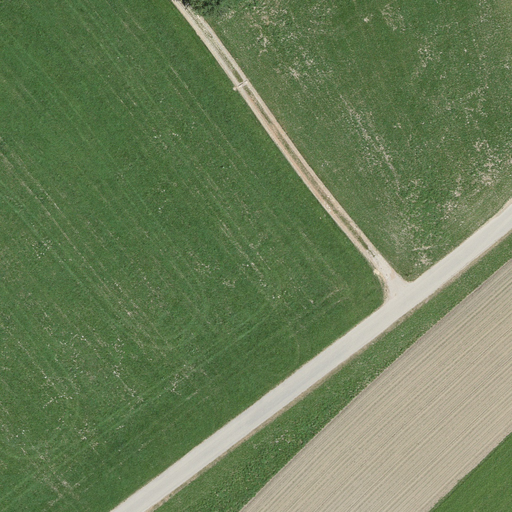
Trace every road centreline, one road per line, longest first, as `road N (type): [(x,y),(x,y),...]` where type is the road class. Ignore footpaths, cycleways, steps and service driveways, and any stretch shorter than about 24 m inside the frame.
road 1 (tertiary): [(511,210),(134,511)]
road 2 (track): [(182,0),(402,297)]
